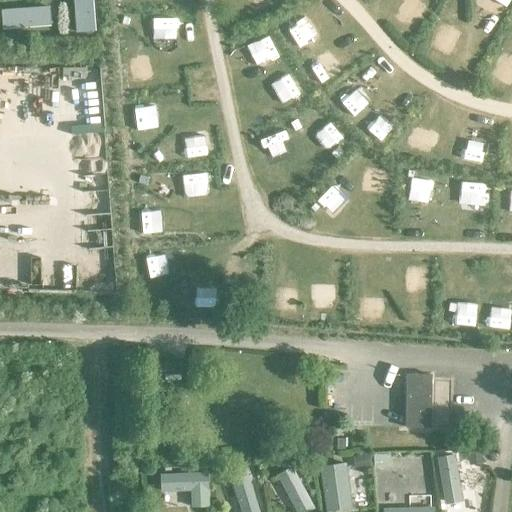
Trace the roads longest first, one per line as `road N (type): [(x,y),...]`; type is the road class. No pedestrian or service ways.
road 1 (unclassified): [(511,358),(0,332)]
road 2 (track): [(105,511),(104,335)]
